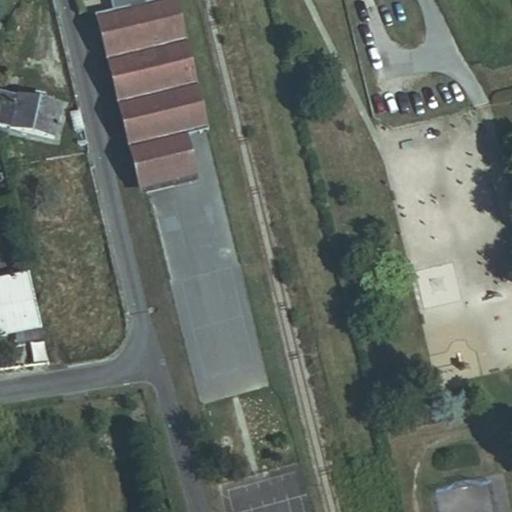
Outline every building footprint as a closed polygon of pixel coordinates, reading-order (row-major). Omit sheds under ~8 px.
[(110,0),(113,10),(95,13),(139,189),(198,174),(188,134),(208,129),(176,0),(149,0),(145,1),(145,0),(110,0)] [(21,99),(19,105),(29,108),(31,101),(21,99)] [(0,135),(38,144),(46,111),(29,108),(19,105),(0,101),(0,135)] [(64,107),(56,108),(63,143),(71,141),(64,107)] [(0,337),(39,330),(28,278),(0,283),(0,337)]
